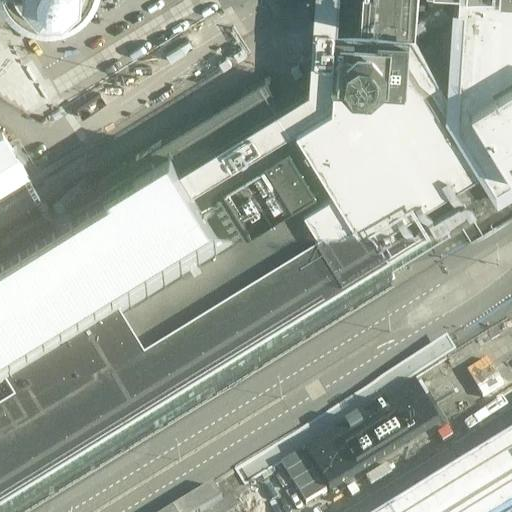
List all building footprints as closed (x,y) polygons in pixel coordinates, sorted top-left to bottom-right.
[(315,0),(310,87),(282,104),(284,108),(292,122),(294,125),(333,101),(337,37),(339,0),(315,0)] [(511,0),(339,0),(337,37),(412,42),(415,0),(511,0)] [(0,406),(121,329),(149,374),(511,151),(511,79),(503,85),(504,88),(486,99),(478,88),(328,180),(294,125),(292,122),(284,108),(282,104),(265,77),(85,185),(0,236),(0,406)] [(0,132),(0,131),(0,198),(29,181),(0,132)] [(0,511),(16,511),(511,207),(511,151),(149,374),(121,329),(0,406),(0,511)] [(415,382),(305,450),(331,490),(442,421),(415,382)] [(511,429),(371,511),(503,511),(511,507),(511,429)] [(203,511),(220,501),(211,487),(171,511),(203,511)]
